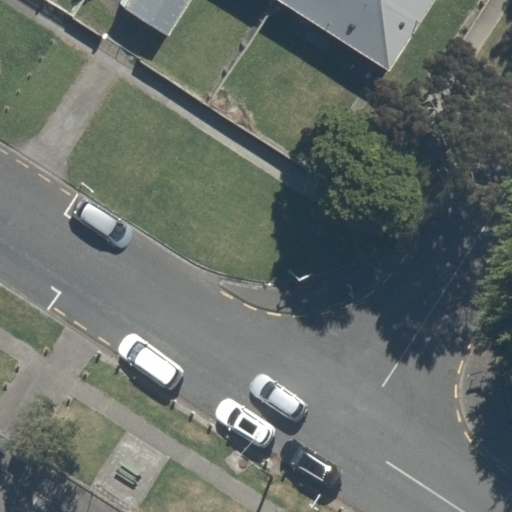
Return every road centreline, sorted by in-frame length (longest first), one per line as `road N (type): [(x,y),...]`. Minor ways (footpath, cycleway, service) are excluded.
road 1 (unclassified): [(351,436),(0,211)]
road 2 (residential): [(351,436),(511,185)]
road 3 (unclassified): [(464,511),(351,436)]
